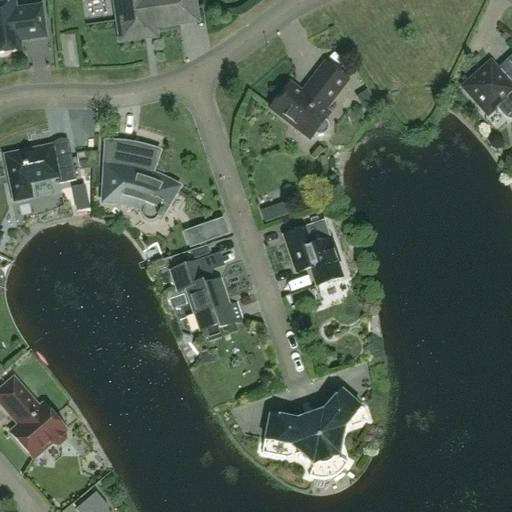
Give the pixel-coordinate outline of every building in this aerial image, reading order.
[(115,0),(121,41),(145,38),(144,29),(180,24),(177,3),(192,1),(192,0),(115,0)] [(26,41),(46,38),(41,6),(16,10),(15,4),(0,6),(0,54),(21,52),(19,36),(25,35),(26,41)] [(511,68),(509,65),(501,72),(493,62),(463,88),(489,117),(497,109),(503,115),(505,118),(508,119),(511,120),(511,68)] [(310,141),(314,135),(316,136),(317,137),(319,137),(320,137),(322,137),(323,136),(325,135),(326,134),(327,133),(328,131),(328,130),(328,128),(328,127),(328,125),(327,124),(326,122),(325,121),(329,116),(324,111),(348,81),(325,64),(302,94),(289,84),(269,110),(310,141)] [(365,92),(357,96),(365,109),(373,104),(365,92)] [(159,220),(178,188),(173,185),(168,182),(162,180),(156,177),(151,175),(157,158),(152,156),(147,155),(136,153),(138,147),(132,146),(127,145),(121,145),(116,144),(106,144),(103,195),(109,195),(109,204),(114,204),(119,205),(123,206),(128,207),(133,208),(138,210),(142,211),(142,214),(142,217),(144,220),(149,223),(152,222),(155,221),(157,219),(159,220)] [(4,157),(10,189),(14,188),(14,189),(13,192),(14,199),(17,201),(28,199),(30,196),(28,185),(58,179),(59,185),(76,181),(71,158),(72,166),(62,168),(61,164),(58,162),(56,163),(52,147),(4,157)] [(323,223),(282,237),(296,275),(310,270),(316,288),(343,279),(337,264),(340,263),(332,239),(329,240),(323,223)] [(236,305),(227,308),(218,282),(213,283),(205,261),(218,256),(171,272),(178,293),(187,290),(201,332),(204,331),(206,338),(211,341),(219,338),(220,333),(219,330),(242,322),(236,305)] [(10,434),(32,461),(52,443),(54,445),(59,446),(65,441),(65,436),(63,434),(66,432),(43,406),(39,409),(13,380),(0,391),(0,404),(19,426),(10,434)] [(317,421),(316,419),(315,419),(314,418),(312,418),(311,418),(310,419),(308,419),(307,420),(307,421),(306,423),(306,424),(269,417),(264,441),(297,447),(300,455),(303,454),(305,460),(308,458),(310,464),(314,463),(315,465),(335,458),(334,456),(338,455),(336,449),(339,448),(337,442),(341,441),(338,433),(344,426),(350,424),(350,422),(350,423),(349,420),(360,408),(342,392),(317,421)] [(108,511),(108,508),(96,494),(75,511),(76,511),(108,511)]
